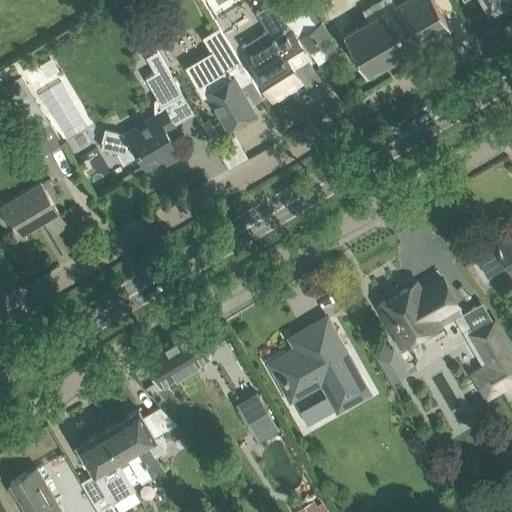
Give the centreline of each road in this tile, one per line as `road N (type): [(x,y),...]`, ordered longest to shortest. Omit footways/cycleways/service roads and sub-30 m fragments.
road 1 (residential): [(0,431),(511,132)]
road 2 (secondary): [(0,373),(511,75)]
road 3 (residential): [(0,319),(511,31)]
